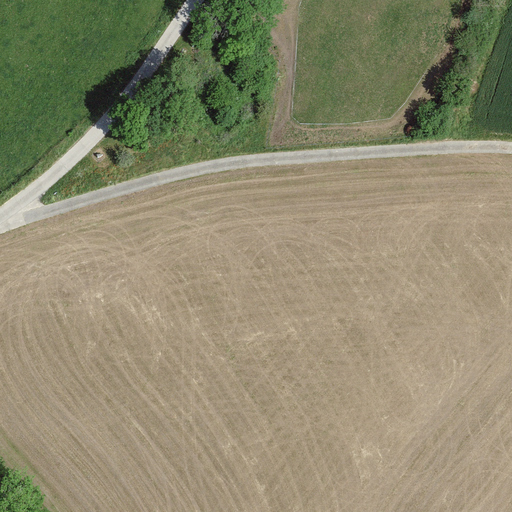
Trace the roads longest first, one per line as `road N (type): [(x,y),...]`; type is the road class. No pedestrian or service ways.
road 1 (unclassified): [(0,227),(242,164),(374,150),(511,150)]
road 2 (track): [(22,206),(68,169),(124,105),(198,0)]
